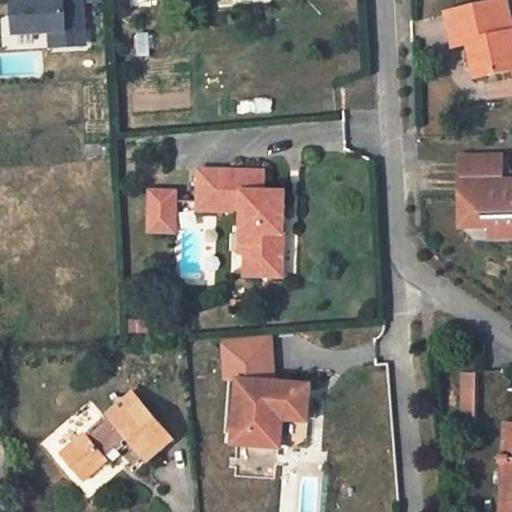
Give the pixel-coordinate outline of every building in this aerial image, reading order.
[(37,0),(37,3),(16,5),(18,38),(54,36),(88,35),(87,5),(86,0),(37,0)] [(511,53),(511,27),(506,3),(448,16),(453,38),(468,35),(470,44),(477,79),(511,71),(511,65),(509,55),(511,53)] [(89,49),(88,35),(54,36),(54,51),(89,49)] [(468,35),(453,38),(455,48),(470,44),(468,35)] [(506,157),(462,157),(462,198),(476,198),(476,204),(462,218),(472,228),(492,228),(492,233),(511,232),(511,186),(506,187),(506,157)] [(267,174),(202,173),(201,213),(245,214),(244,237),(252,237),(252,255),(248,255),(247,279),(286,279),(288,194),(266,194),(267,174)] [(178,196),(153,195),(152,212),(177,212),(178,196)] [(177,212),(152,212),(152,234),(177,235),(177,212)] [(244,237),(242,237),(242,255),(248,255),(252,255),(252,237),(244,237)] [(480,371),(469,371),(464,419),(475,421),(480,371)] [(310,412),(312,386),(242,381),(237,445),(286,449),(287,421),(288,410),(310,412)] [(110,425),(130,441),(132,440),(138,447),(155,459),(176,441),(135,394),(127,401),(118,400),(118,409),(109,415),(112,417),(108,420),(107,418),(104,420),(110,425)] [(309,423),(310,412),(288,410),(287,421),(309,423)] [(307,450),(309,423),(287,421),(286,449),(307,450)] [(130,441),(110,425),(69,472),(90,489),(112,464),(132,442),(130,441)]
